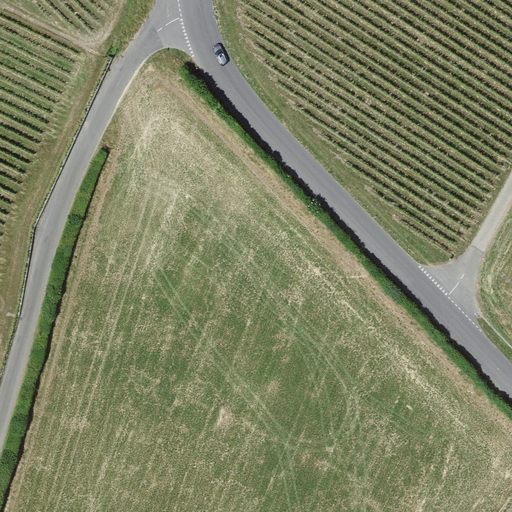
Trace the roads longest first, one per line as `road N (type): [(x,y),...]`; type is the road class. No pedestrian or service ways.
road 1 (track): [(0,413),(49,217),(132,52),(195,6)]
road 2 (tertiary): [(194,0),(210,54),(268,129),(438,308)]
road 3 (residential): [(511,188),(438,308)]
